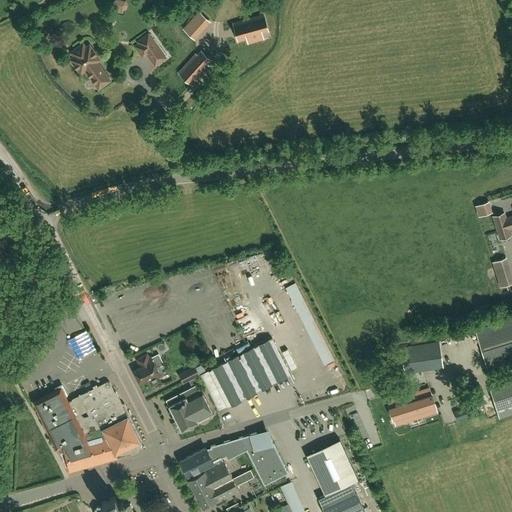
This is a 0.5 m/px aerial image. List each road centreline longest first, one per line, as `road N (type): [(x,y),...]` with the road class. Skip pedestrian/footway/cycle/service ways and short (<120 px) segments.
road 1 (unclassified): [(42,213),(199,178),(511,142)]
road 2 (tertiary): [(160,456),(42,213)]
road 3 (unclassified): [(0,505),(160,456)]
